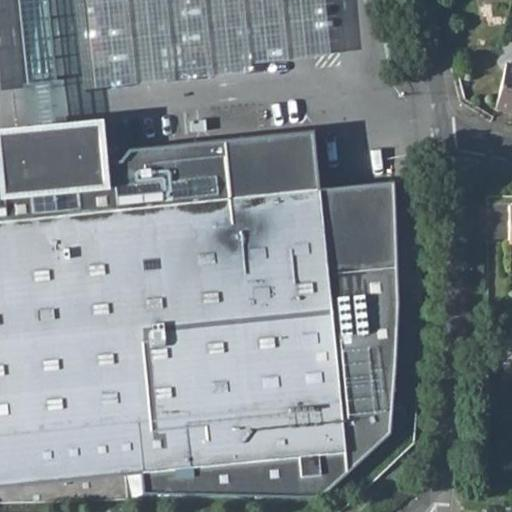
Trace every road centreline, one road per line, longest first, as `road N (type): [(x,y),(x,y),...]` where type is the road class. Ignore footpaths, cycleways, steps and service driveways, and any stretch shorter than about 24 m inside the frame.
road 1 (residential): [(412,511),(434,491),(453,445),(446,130)]
road 2 (residential): [(446,130),(414,0)]
